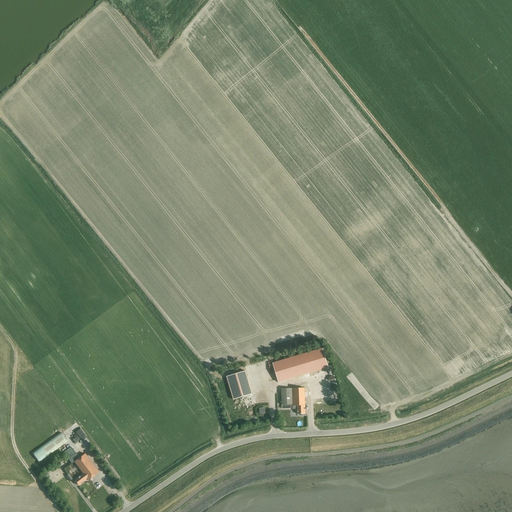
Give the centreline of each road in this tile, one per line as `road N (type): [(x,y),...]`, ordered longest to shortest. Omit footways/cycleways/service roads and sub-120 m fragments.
road 1 (unclassified): [(119,511),(218,445),(374,427),(511,373)]
road 2 (unclassified): [(173,511),(212,480),(255,463),(406,446),(511,398)]
